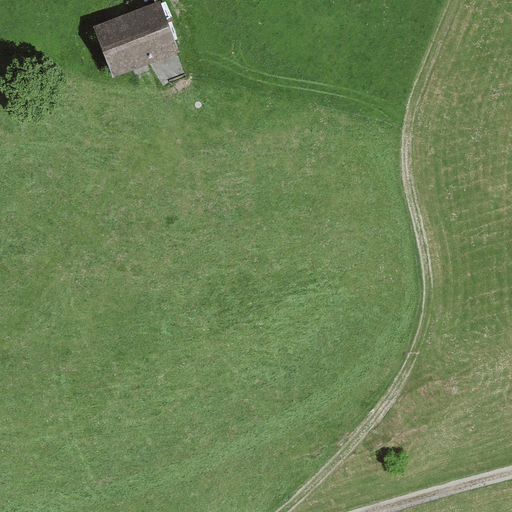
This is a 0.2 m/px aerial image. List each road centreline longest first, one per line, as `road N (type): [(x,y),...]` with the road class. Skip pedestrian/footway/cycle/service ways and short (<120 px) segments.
road 1 (track): [(456,0),(409,120),(406,158),(429,247),(428,320),(375,425),(280,511)]
road 2 (track): [(380,511),(511,475)]
